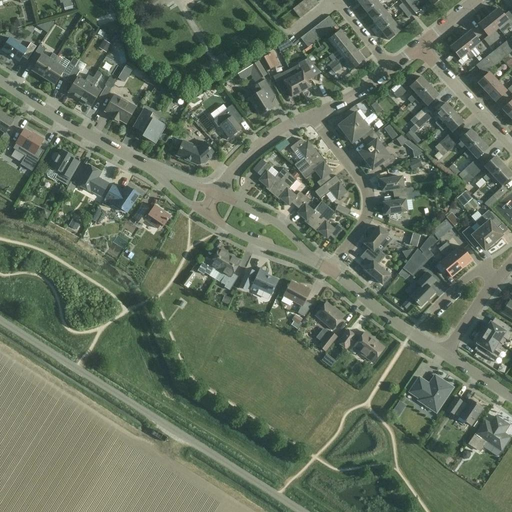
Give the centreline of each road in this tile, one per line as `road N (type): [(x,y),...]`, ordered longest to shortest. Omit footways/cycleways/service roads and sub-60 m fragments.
road 1 (unclassified): [(301,511),(0,319)]
road 2 (residential): [(0,80),(162,176)]
road 3 (residential): [(328,268),(366,201),(363,185),(311,115)]
road 4 (residential): [(328,268),(444,353)]
road 5 (residential): [(390,68),(335,2),(289,35)]
road 6 (residential): [(419,45),(511,144)]
road 7 (residential): [(311,115),(267,138),(218,192)]
